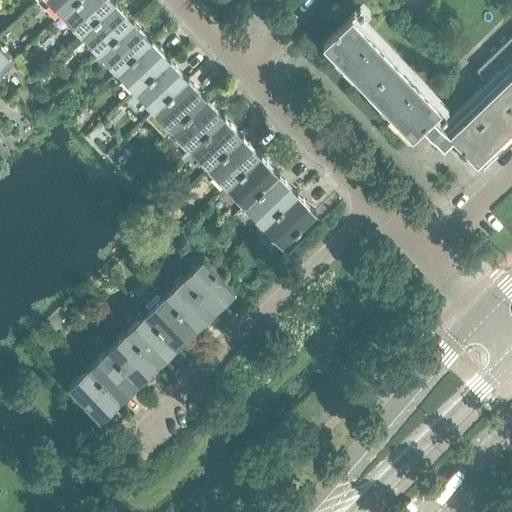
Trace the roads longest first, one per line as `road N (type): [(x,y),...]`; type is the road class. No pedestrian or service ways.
road 1 (residential): [(129,430),(366,203)]
road 2 (tertiary): [(471,314),(307,511)]
road 3 (tertiary): [(355,511),(511,361)]
road 4 (residential): [(366,203),(244,72)]
road 5 (residential): [(420,261),(511,174)]
